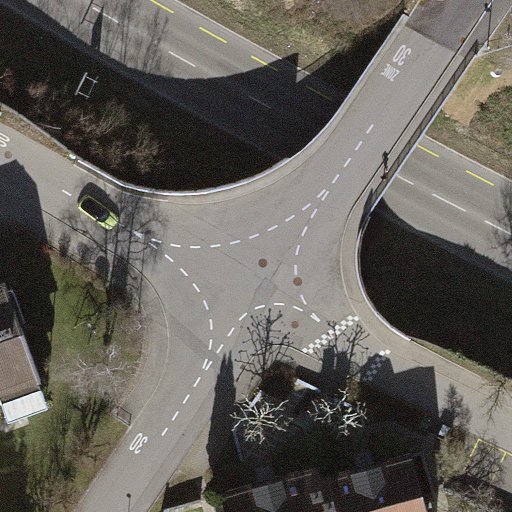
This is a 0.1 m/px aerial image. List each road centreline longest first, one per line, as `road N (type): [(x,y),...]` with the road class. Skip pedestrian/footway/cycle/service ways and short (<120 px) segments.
road 1 (secondary): [(84,0),(511,233)]
road 2 (residential): [(460,0),(254,301)]
road 3 (residential): [(0,154),(254,301)]
road 4 (residential): [(511,429),(254,301)]
road 5 (residential): [(254,301),(117,511)]
